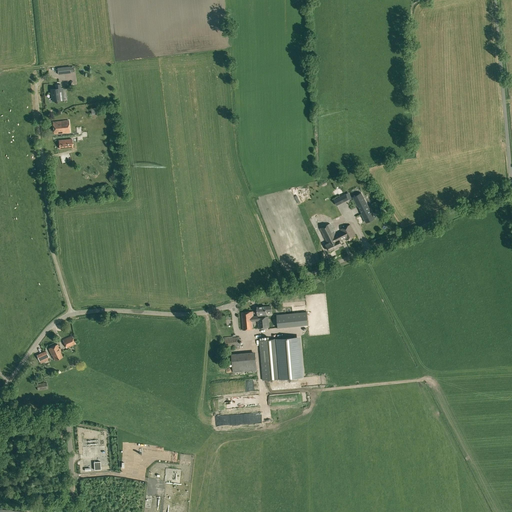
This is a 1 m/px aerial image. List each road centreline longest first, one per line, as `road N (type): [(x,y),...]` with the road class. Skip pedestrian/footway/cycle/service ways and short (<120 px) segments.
road 1 (unclassified): [(0,394),(66,315),(216,309),(511,187)]
road 2 (unclassified): [(511,187),(495,0)]
road 3 (unclassified): [(74,511),(65,417),(0,409)]
